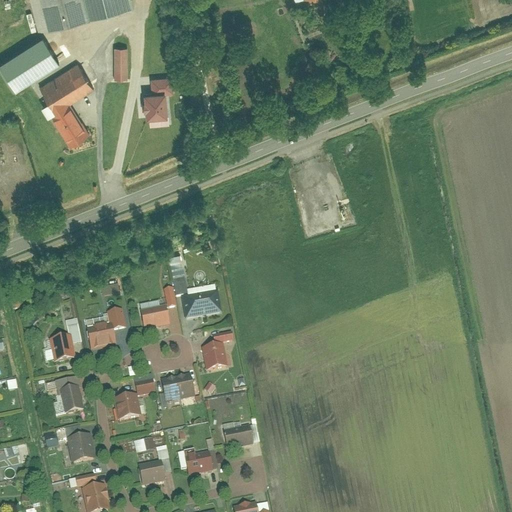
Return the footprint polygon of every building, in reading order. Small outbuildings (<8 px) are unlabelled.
[(30,0),(37,30),(131,9),(129,0),(30,0)] [(58,62),(42,37),(0,62),(0,64),(15,88),(58,62)] [(125,42),(112,42),(112,79),(125,78),(125,42)] [(87,132),(70,103),(93,89),(76,60),(37,83),(53,109),(47,113),(66,145),(87,132)] [(150,79),(151,93),(165,91),(172,91),(171,77),(150,79)] [(151,93),(144,93),(146,117),(167,116),(165,91),(151,93)] [(168,256),(175,299),(187,297),(180,254),(168,256)] [(117,282),(100,283),(102,297),(119,296),(117,282)] [(176,309),(172,291),(163,293),(166,308),(140,313),(144,334),(171,328),(167,311),(176,309)] [(217,292),(181,299),(185,323),(221,316),(217,292)] [(127,333),(123,312),(106,315),(109,327),(86,332),(90,353),(117,348),(115,336),(127,333)] [(74,363),(71,348),(81,346),(77,322),(66,324),(69,340),(49,344),(54,367),(74,363)] [(215,350),(202,353),(207,376),(228,372),(223,348),(230,346),(228,337),(213,340),(215,350)] [(190,377),(159,383),(164,406),(195,400),(190,377)] [(76,381),(55,386),(63,417),(83,412),(76,381)] [(15,382),(6,383),(8,392),(17,391),(15,382)] [(152,384),(135,387),(137,398),(154,396),(152,384)] [(204,392),(210,396),(215,389),(209,385),(204,392)] [(129,398),(112,402),(117,424),(134,420),(129,398)] [(249,429),(223,434),(226,453),(252,448),(249,429)] [(45,450),(56,450),(55,436),(44,437),(45,450)] [(65,442),(72,467),(89,463),(83,438),(65,442)] [(136,456),(154,452),(151,440),(133,445),(136,456)] [(167,451),(157,453),(160,466),(139,470),(143,490),(165,485),(161,467),(170,465),(167,451)] [(209,456),(185,461),(188,479),(213,475),(209,456)] [(94,477),(74,482),(77,494),(81,494),(85,511),(108,511),(103,489),(96,489),(94,477)]
